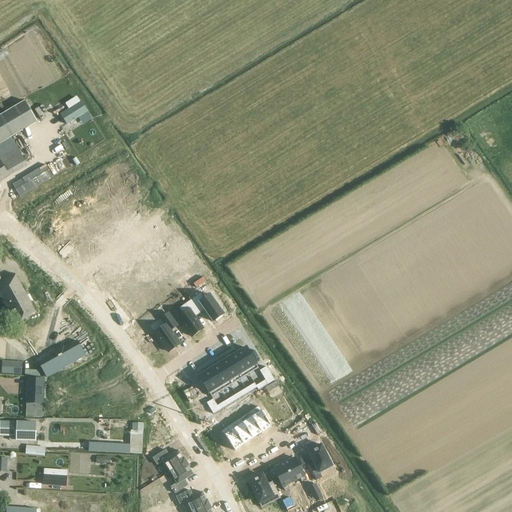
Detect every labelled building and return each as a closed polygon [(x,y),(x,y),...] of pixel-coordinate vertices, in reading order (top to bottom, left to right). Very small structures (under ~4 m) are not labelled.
[(69,109),(60,115),(67,125),(87,112),(81,102),(80,102),(77,97),(65,104),(69,109)] [(24,100),(0,114),(0,144),(12,137),(37,122),(24,100)] [(11,182),(18,196),(52,178),(45,164),(11,182)] [(135,182),(66,222),(80,246),(149,207),(135,182)] [(37,215),(49,222),(50,220),(56,223),(62,213),(47,204),(45,208),(42,207),(37,215)] [(181,246),(143,268),(157,290),(195,268),(181,246)] [(64,295),(49,262),(41,265),(35,252),(21,259),(43,305),(64,295)] [(146,297),(132,272),(117,281),(131,306),(146,297)] [(0,295),(15,324),(36,312),(31,303),(25,293),(15,274),(2,282),(0,278),(0,295)] [(205,301),(195,308),(202,317),(208,313),(215,321),(217,320),(217,321),(224,317),(223,316),(225,314),(214,300),(208,304),(205,301)] [(188,309),(177,316),(191,336),(202,328),(193,316),(198,313),(189,301),(184,304),(188,309)] [(166,325),(155,332),(170,352),(180,344),(171,331),(176,326),(166,314),(160,318),(166,325)] [(73,336),(67,340),(77,356),(84,352),(73,336)] [(67,340),(61,345),(71,361),(77,356),(67,340)] [(60,344),(54,348),(64,365),(71,361),(61,345),(60,344)] [(54,348),(48,351),(49,352),(48,352),(58,369),(64,365),(54,348)] [(246,348),(236,354),(249,374),(258,368),(246,348)] [(48,352),(42,356),(52,373),(58,369),(48,352)] [(236,354),(227,359),(239,380),(249,374),(236,354)] [(42,356),(36,360),(46,376),(52,373),(42,356)] [(227,359),(218,365),(230,385),(239,380),(227,359)] [(2,362),(2,374),(21,375),(22,363),(2,362)] [(218,365),(208,370),(221,391),(230,385),(218,365)] [(258,390),(274,381),(266,367),(260,371),(265,381),(256,386),(258,390)] [(208,370),(199,376),(211,397),(221,391),(208,370)] [(24,392),(24,378),(0,377),(0,384),(1,385),(1,392),(24,392)] [(27,378),(26,403),(43,403),(44,379),(27,378)] [(258,407),(250,412),(264,432),(272,426),(258,407)] [(250,412),(241,418),(255,438),(264,432),(250,412)] [(241,418),(232,424),(246,444),(255,438),(241,418)] [(16,441),(36,442),(36,422),(16,421),(0,420),(0,436),(16,437),(16,441)] [(132,423),(131,431),(143,432),(143,424),(132,423)] [(232,424),(221,431),(235,451),(246,444),(232,424)] [(130,445),(129,453),(142,453),(142,435),(130,435),(130,445)] [(89,443),(89,451),(129,453),(130,445),(89,443)] [(25,454),(44,455),(45,447),(26,446),(25,454)] [(320,446),(306,453),(312,465),(307,467),(313,479),(318,476),(317,474),(330,467),(320,446)] [(165,450),(152,458),(156,464),(162,460),(169,472),(185,463),(177,450),(169,456),(165,450)] [(185,463),(169,472),(177,484),(171,488),(175,494),(188,485),(184,480),(193,474),(185,463)] [(298,463),(286,468),(296,486),(302,483),(304,486),(308,484),(298,463)] [(286,468),(276,473),(287,495),(292,492),(290,488),(296,486),(286,468)] [(66,486),(66,476),(44,475),(44,485),(66,486)] [(262,475),(250,482),(260,505),(273,497),(275,501),(280,499),(275,486),(269,489),(262,475)] [(316,485),(309,488),(316,502),(323,499),(316,485)] [(190,490),(176,497),(179,503),(186,500),(191,511),(192,511),(208,505),(202,492),(193,497),(190,490)] [(290,497),(282,501),(287,511),(295,511),(297,511),(290,497)]
